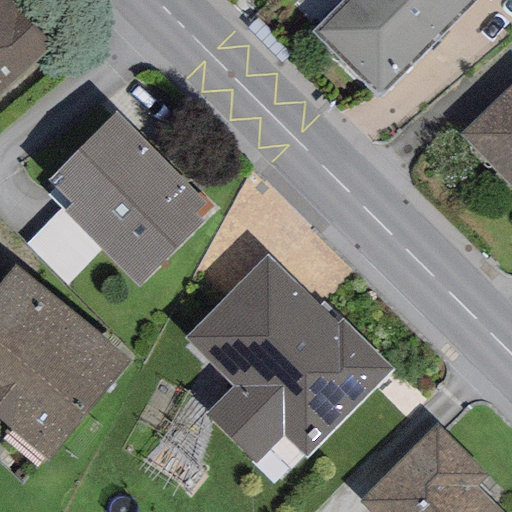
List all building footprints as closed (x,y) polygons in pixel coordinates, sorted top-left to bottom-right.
[(0,0),(0,100),(52,52),(1,0),(0,0)] [(483,0),(348,0),(312,38),(380,105),(483,0)] [(511,86),(458,138),(511,193),(511,86)] [(205,208),(115,120),(47,190),(72,213),(65,221),(140,293),(202,229),(193,220),(205,208)] [(339,332),(267,260),(184,343),(234,393),(206,420),(254,469),(282,442),(303,463),(392,375),(345,327),(339,332)] [(15,274),(0,293),(0,429),(48,467),(130,366),(15,274)] [(488,479),(436,429),(359,508),(362,511),(497,511),(476,491),(488,479)]
